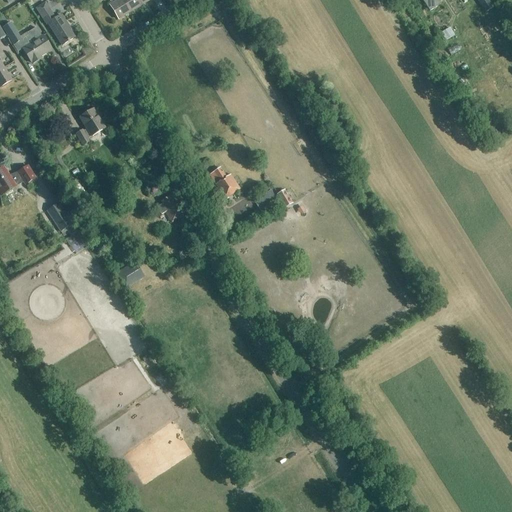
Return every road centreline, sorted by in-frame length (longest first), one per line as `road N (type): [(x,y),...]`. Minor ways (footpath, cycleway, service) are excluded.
road 1 (unclassified): [(368,511),(225,287),(164,146),(107,53)]
road 2 (residential): [(0,120),(107,53)]
